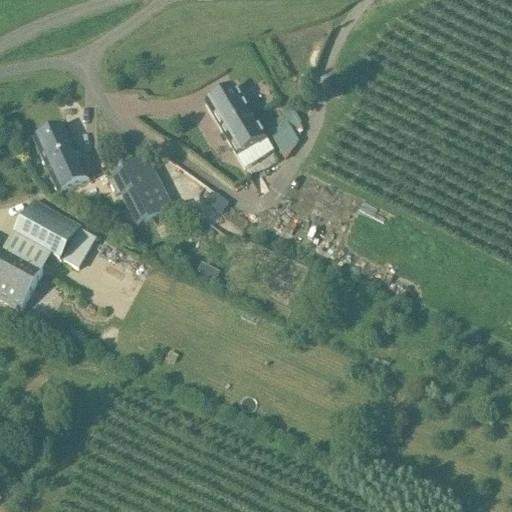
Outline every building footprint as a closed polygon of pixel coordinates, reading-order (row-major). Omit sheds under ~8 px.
[(266,141),(235,88),(205,106),(237,159),(266,141)] [(286,162),(300,146),(283,117),(265,127),(286,162)] [(89,183),(64,127),(33,141),(58,197),(89,183)] [(174,209),(146,157),(110,176),(137,229),(171,211),(180,227),(193,220),(184,204),(174,209)] [(229,208),(213,197),(205,209),(220,220),(229,208)] [(81,230),(35,204),(14,238),(61,265),(62,263),(79,273),(97,241),(80,232),(81,230)] [(43,276),(0,251),(0,303),(21,315),(43,276)] [(212,286),(218,275),(203,267),(197,278),(212,286)]
